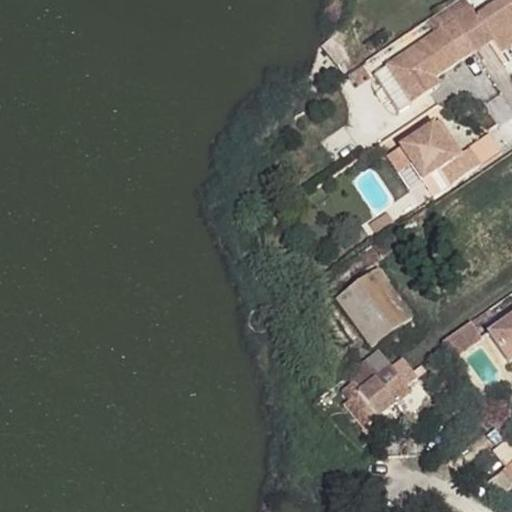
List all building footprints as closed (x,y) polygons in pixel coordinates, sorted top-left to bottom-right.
[(475,8),(457,21),(479,50),(479,51),(496,39),(505,52),(511,46),(511,0),(502,0),(481,15),(475,8)] [(479,50),(457,21),(391,68),(418,105),(438,90),(433,83),(440,78),(479,50)] [(440,78),(433,83),(438,90),(445,85),(440,78)] [(458,186),(487,167),(476,150),(468,155),(462,159),(453,145),(459,141),(447,122),(407,148),(429,182),(448,170),(458,186)] [(468,155),(459,141),(453,145),(462,159),(468,155)] [(394,214),(376,225),(384,237),(402,225),(394,214)] [(414,316),(381,271),(340,301),(373,346),(414,316)] [(511,359),(511,314),(492,329),(511,359)] [(380,351),(363,364),(396,403),(412,388),(407,383),(393,366),(380,351)] [(358,358),(347,364),(358,383),(347,392),(352,398),(346,403),(367,426),(396,403),(363,364),(358,358)] [(415,377),(401,359),(393,366),(407,383),(415,377)] [(493,451),(507,469),(511,464),(511,444),(509,440),(493,451)]
